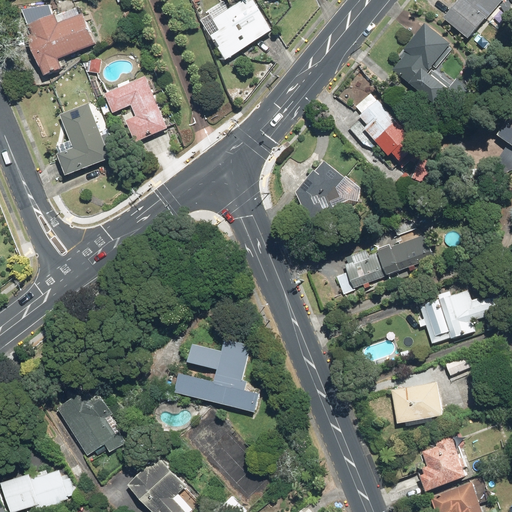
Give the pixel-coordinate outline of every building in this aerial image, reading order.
[(277,31),(256,0),(247,0),(208,26),(232,61),(277,31)] [(461,0),(448,17),(474,37),(503,0),(461,0)] [(86,7),(32,27),(50,75),(67,68),(64,59),(100,45),(86,7)] [(434,68),(454,42),(427,22),(402,55),(405,57),(397,69),(439,101),(453,83),(434,68)] [(93,57),(91,72),(103,73),(105,59),(93,57)] [(149,77),(108,94),(117,114),(136,106),(140,116),(131,120),(140,142),(171,129),(149,77)] [(386,96),(365,114),(373,123),(368,127),(393,155),(397,151),(405,160),(426,142),(386,96)] [(92,103),(64,115),(78,148),(63,154),(72,176),(116,158),(92,103)] [(511,119),(502,134),(511,140),(511,119)] [(357,174),(362,169),(346,153),(341,158),(357,174)] [(328,162),(300,191),(315,226),(342,215),(336,201),(345,197),(340,186),(347,179),(328,162)] [(339,276),(346,295),(374,285),(372,281),(412,267),(413,271),(420,268),(418,264),(438,258),(429,233),(410,240),(409,237),(381,247),(380,245),(346,257),(351,271),(339,276)] [(429,325),(435,344),(478,331),(475,320),(498,313),(493,297),(483,300),(482,297),(474,299),(471,290),(455,295),(453,290),(441,294),(442,298),(423,304),(427,318),(422,319),(424,326),(429,325)] [(185,370),(179,392),(259,412),(264,392),(245,388),(256,345),(230,338),(226,350),(196,343),(192,361),(221,368),(219,379),(185,370)] [(472,353),(449,363),(454,375),(477,365),(472,353)] [(441,380),(395,389),(401,422),(447,414),(441,380)] [(90,391),(62,407),(91,455),(110,444),(115,451),(133,441),(108,398),(98,404),(90,391)] [(424,474),(430,491),(471,475),(468,467),(471,466),(467,457),(464,458),(454,432),(435,440),(438,445),(424,451),(430,465),(426,467),(428,473),(424,474)] [(164,455),(132,484),(157,511),(196,511),(198,511),(182,494),(191,485),(164,455)] [(402,473),(413,471),(409,459),(399,462),(402,473)] [(49,468),(6,481),(15,511),(18,511),(39,506),(41,511),(80,500),(73,477),(66,479),(63,469),(51,473),(49,468)] [(486,511),(475,481),(433,496),(438,511),(452,511),(453,511),(486,511)] [(234,494),(219,509),(221,511),(248,511),(250,511),(234,494)]
